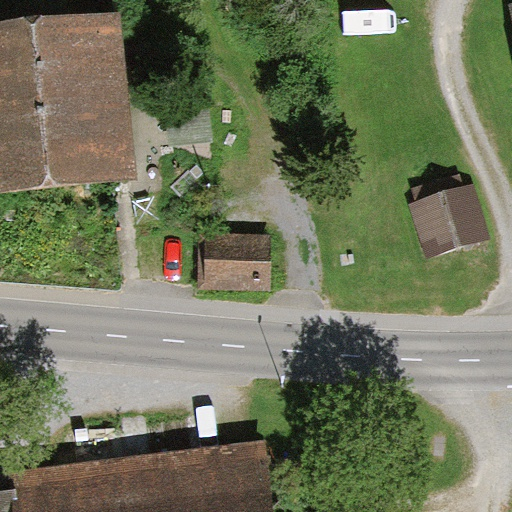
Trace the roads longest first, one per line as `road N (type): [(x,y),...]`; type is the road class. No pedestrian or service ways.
road 1 (tertiary): [(511,359),(417,361),(0,324)]
road 2 (track): [(456,0),(450,44),(464,102),(511,211)]
